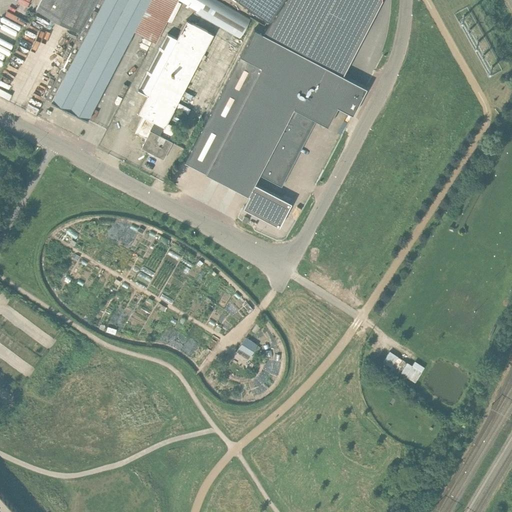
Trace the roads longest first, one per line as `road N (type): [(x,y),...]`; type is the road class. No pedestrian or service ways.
road 1 (unclassified): [(281,258),(302,238),(392,71),(405,0)]
road 2 (residential): [(281,258),(53,148)]
